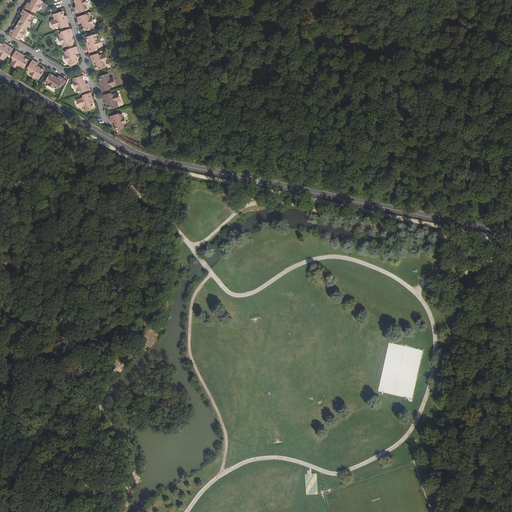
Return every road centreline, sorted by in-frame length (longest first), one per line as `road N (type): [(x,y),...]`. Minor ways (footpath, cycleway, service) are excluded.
road 1 (tertiary): [(150,158),(511,234)]
road 2 (tertiary): [(150,158),(0,74)]
